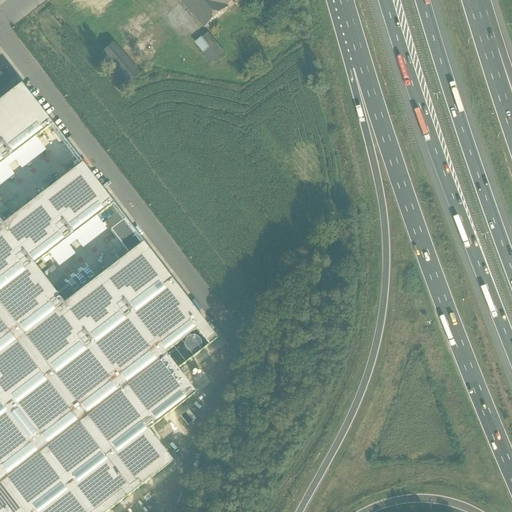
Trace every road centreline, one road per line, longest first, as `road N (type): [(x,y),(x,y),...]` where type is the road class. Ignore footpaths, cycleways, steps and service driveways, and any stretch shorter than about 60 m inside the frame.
road 1 (trunk): [(362,66),(384,226),(382,309),(359,395),(299,511)]
road 2 (trunk): [(362,66),(511,475)]
road 3 (motorway): [(383,0),(511,353)]
road 4 (motorway): [(511,273),(421,0)]
